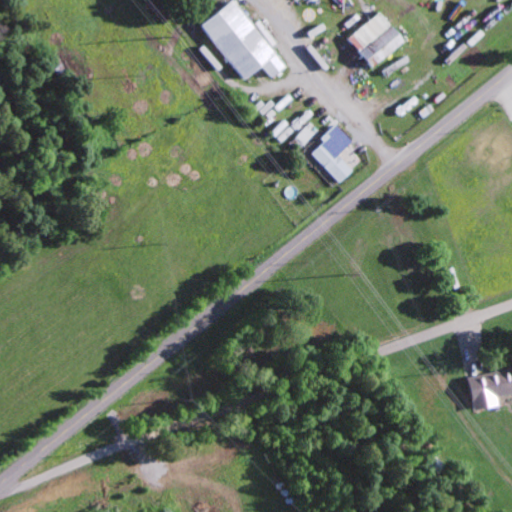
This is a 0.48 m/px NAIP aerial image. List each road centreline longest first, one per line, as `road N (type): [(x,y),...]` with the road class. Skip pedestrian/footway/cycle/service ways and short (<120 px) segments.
road 1 (secondary): [(511,72),(0,484)]
road 2 (residential): [(0,492),(511,308)]
road 3 (residential): [(511,308),(467,179),(434,136)]
